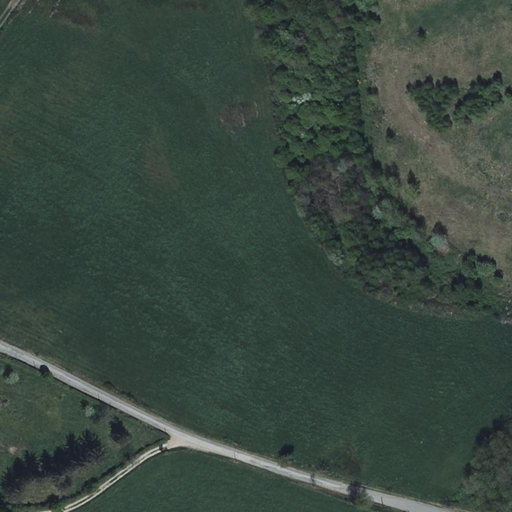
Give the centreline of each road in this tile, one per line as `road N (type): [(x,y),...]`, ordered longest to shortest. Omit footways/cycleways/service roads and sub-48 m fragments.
road 1 (unclassified): [(451,511),(194,433),(0,343)]
road 2 (track): [(0,511),(72,504),(143,452),(194,433)]
